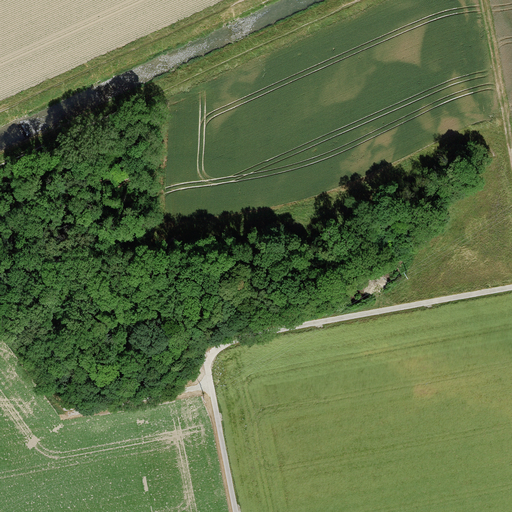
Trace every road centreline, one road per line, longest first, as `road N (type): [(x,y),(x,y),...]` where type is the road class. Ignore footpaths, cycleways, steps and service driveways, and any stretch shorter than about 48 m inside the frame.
road 1 (track): [(234,511),(207,370),(215,350),(276,328),(511,286)]
road 2 (track): [(209,385),(68,411),(33,369)]
